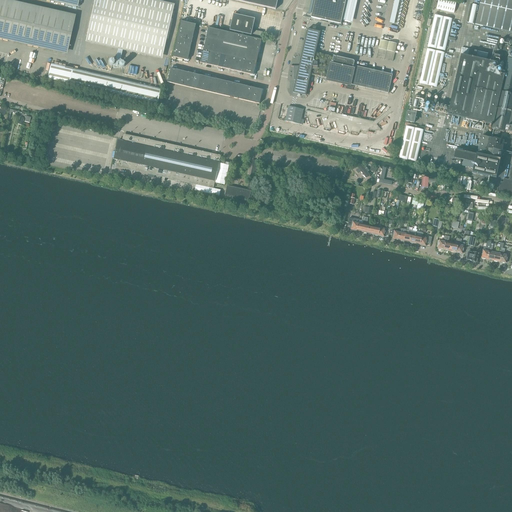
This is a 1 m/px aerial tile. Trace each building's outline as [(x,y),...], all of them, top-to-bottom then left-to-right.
[(0,0),(0,39),(67,54),(69,47),(69,46),(76,16),(7,0),(0,0)] [(152,0),(94,0),(85,42),(117,49),(122,50),(161,59),(174,5),(152,0)] [(233,0),(276,10),(277,0),(233,0)] [(314,0),(311,18),(321,20),(321,21),(326,22),(327,22),(327,21),(336,23),(336,24),(341,26),(343,22),(341,22),(346,0),(314,0)] [(347,0),(342,20),(352,22),(357,0),(347,0)] [(394,0),(389,22),(394,24),(399,0),(394,0)] [(456,2),(445,0),(438,0),(436,9),(454,13),(456,2)] [(511,0),(480,0),(475,25),(511,32),(511,0)] [(233,14),(230,31),(251,35),(254,36),(261,38),(262,32),(255,30),(255,31),(252,30),(255,19),(233,14)] [(427,47),(445,51),(452,19),(435,15),(427,47)] [(181,21),(180,28),(194,31),(194,30),(196,25),(181,21)] [(302,63),(302,64),(302,66),(291,66),(294,66),(294,80),(296,80),(293,93),(306,96),(310,75),(328,79),(328,80),(388,93),(392,75),(353,66),(354,61),(339,57),(333,56),(333,57),(315,53),(320,32),(315,31),(316,27),(313,26),(312,30),(307,29),(301,56),(302,56),(302,61),(302,62),(301,62),(301,63),(302,63)] [(180,28),(178,34),(193,37),(194,31),(180,28)] [(217,38),(219,30),(208,28),(206,36),(217,38)] [(243,60),(249,61),(256,63),(261,40),(219,30),(217,38),(214,53),(220,55),(226,56),(231,57),(237,59),(243,60)] [(178,34),(177,40),(192,43),(192,42),(193,37),(178,34)] [(214,53),(217,38),(206,36),(203,51),(208,52),(214,53)] [(497,49),(511,52),(511,49),(511,40),(499,38),(497,49)] [(177,40),(176,45),(190,49),(192,43),(177,40)] [(378,49),(395,52),(396,44),(380,40),(378,49)] [(190,49),(176,45),(173,57),(187,60),(189,54),(190,49)] [(436,87),(444,53),(427,49),(419,83),(436,87)] [(211,65),(214,53),(208,52),(205,64),(211,65)] [(212,66),(217,67),(220,55),(214,53),(211,65),(212,65),(212,66)] [(492,54),(491,61),(498,63),(500,56),(492,54)] [(217,67),(223,68),(226,56),(220,55),(217,67)] [(461,55),(448,115),(493,125),(492,129),(506,132),(506,133),(508,133),(507,138),(511,138),(511,136),(511,59),(508,58),(504,75),(495,73),(497,63),(461,55)] [(223,68),(229,70),(231,57),(226,56),(223,68)] [(229,70),(235,71),(237,59),(231,57),(229,70)] [(235,71),(240,72),(243,60),(237,59),(235,71)] [(240,72),(246,73),(249,61),(243,60),(240,72)] [(249,61),(246,73),(247,74),(253,75),(256,63),(249,61)] [(48,78),(158,104),(161,88),(51,63),(48,78)] [(167,82),(173,84),(176,70),(171,68),(167,82)] [(173,84),(179,85),(182,71),(176,70),(173,84)] [(179,85),(185,87),(188,73),(182,71),(179,85)] [(185,87),(191,88),(194,74),(193,74),(188,73),(185,87)] [(191,88),(197,89),(200,75),(194,74),(191,88)] [(197,89),(202,91),(206,77),(205,77),(200,75),(197,89)] [(202,91),(208,92),(211,78),(206,77),(202,91)] [(208,92),(218,94),(221,80),(211,78),(208,92)] [(218,94),(224,96),(227,82),(221,80),(218,94)] [(224,96),(230,97),(233,83),(232,83),(227,82),(224,96)] [(230,97),(235,98),(239,85),(233,83),(230,97)] [(235,98),(241,100),(244,86),(239,85),(235,98)] [(241,100),(247,101),(250,87),(244,86),(241,100)] [(256,89),(250,87),(247,101),(253,102),(257,89),(256,88),(256,89)] [(259,104),(262,90),(257,89),(253,102),(258,104),(259,104)] [(411,112),(407,111),(405,121),(414,123),(417,112),(420,99),(420,97),(414,96),(411,112)] [(420,99),(417,112),(423,114),(423,113),(434,115),(435,112),(443,114),(447,115),(448,107),(444,106),(426,102),(426,100),(420,99)] [(283,121),(302,125),(303,120),(301,119),(303,109),(288,106),(286,118),(284,118),(283,121)] [(423,130),(406,126),(399,158),(416,162),(423,130)] [(221,155),(123,134),(122,141),(118,140),(113,160),(117,161),(116,167),(213,189),(221,155)] [(462,166),(473,168),(472,173),(496,178),(500,161),(503,162),(504,156),(501,155),(504,141),(481,136),(477,155),(455,150),(453,158),(463,160),(462,166)] [(252,160),(251,164),(253,164),(247,190),(227,186),(225,196),(249,202),(258,161),(252,160)] [(360,163),(357,166),(366,179),(370,176),(360,163)] [(511,166),(508,180),(504,179),(503,182),(500,182),(498,192),(511,194),(511,166)] [(479,188),(494,191),(495,184),(480,181),(479,188)] [(398,195),(398,201),(411,203),(412,196),(398,195)] [(365,219),(363,218),(362,222),(359,221),(357,231),(362,232),(365,219)] [(359,221),(350,219),(348,226),(352,226),(351,230),(355,231),(356,230),(357,231),(359,221)] [(380,228),(378,236),(380,236),(379,236),(384,237),(385,234),(386,234),(387,232),(385,231),(386,229),(380,228)] [(397,240),(398,240),(400,232),(390,230),(389,233),(392,234),(392,235),(393,236),(393,239),(397,240)] [(438,249),(444,250),(447,237),(445,236),(444,239),(445,239),(444,242),(439,241),(438,249)] [(422,237),(420,245),(421,245),(421,246),(425,247),(426,243),(430,244),(432,238),(427,237),(427,238),(422,237)] [(450,251),(456,253),(459,239),(457,239),(456,242),(457,242),(457,244),(452,243),(450,251)] [(481,258),(487,259),(490,246),(491,242),(488,242),(487,246),(490,246),(490,248),(484,247),(481,258)] [(494,261),(500,262),(503,249),(500,248),(500,251),(501,251),(500,254),(495,253),(494,261)] [(469,250),(468,252),(466,260),(471,261),(472,261),(472,262),(473,263),(474,263),(475,262),(476,262),(478,254),(473,253),(471,253),(471,251),(470,250),(469,250)]
